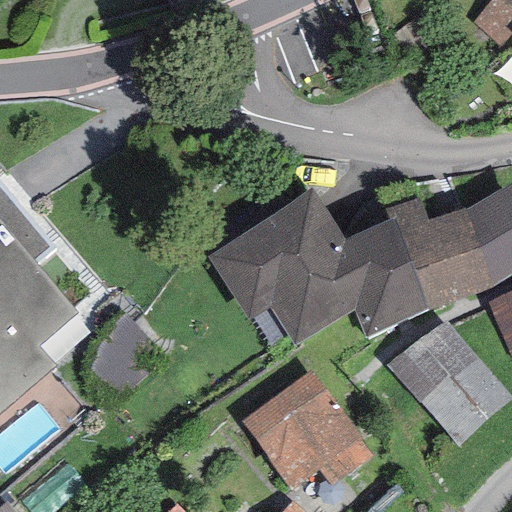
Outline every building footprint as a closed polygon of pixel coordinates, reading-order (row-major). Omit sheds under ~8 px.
[(499,48),(511,33),(511,6),(504,0),(491,0),(471,22),(499,48)] [(57,248),(0,181),(0,223),(36,266),(57,248)] [(511,274),(511,186),(510,182),(464,209),(494,287),(511,274)] [(311,188),(206,258),(249,322),(268,307),(293,347),(353,311),(365,340),(426,310),(395,217),(389,220),(344,241),(311,188)] [(426,310),(494,287),(464,209),(427,221),(420,197),(385,210),(389,220),(395,217),(426,310)] [(0,414),(55,368),(37,347),(77,314),(36,266),(0,223),(0,414)] [(511,289),(486,301),(511,361),(511,289)] [(511,400),(511,397),(444,319),(388,367),(457,448),(511,400)] [(310,371),(240,422),(291,491),(318,472),(328,485),(371,454),(310,371)] [(12,511),(5,503),(0,507),(0,511),(12,511)] [(301,511),(291,503),(283,511),(301,511)]
